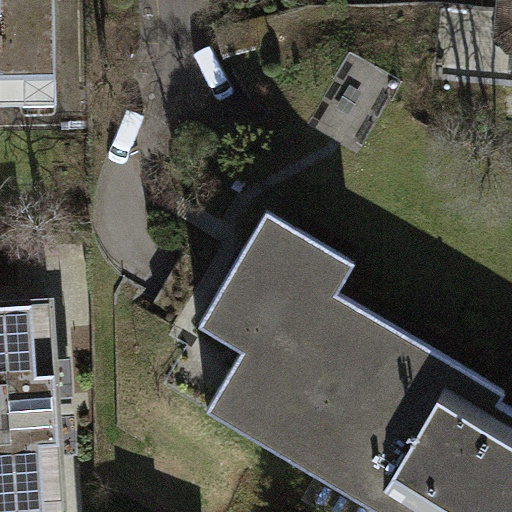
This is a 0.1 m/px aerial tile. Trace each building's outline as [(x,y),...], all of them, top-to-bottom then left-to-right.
[(0,0),(0,102),(58,101),(56,0),(0,0)] [(511,0),(502,0),(499,34),(509,46),(511,45),(511,0)] [(264,13),(215,28),(224,56),(272,41),(264,13)] [(356,261),(267,209),(199,324),(242,349),(207,408),(383,511),(511,511),(511,406),(500,399),(506,389),(338,291),(356,261)] [(51,300),(0,303),(0,511),(64,508),(51,300)]
